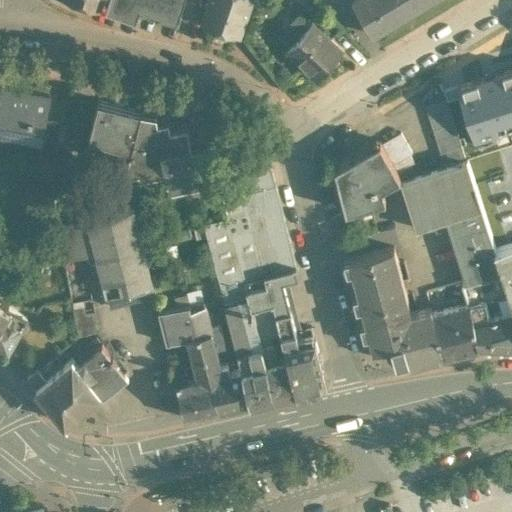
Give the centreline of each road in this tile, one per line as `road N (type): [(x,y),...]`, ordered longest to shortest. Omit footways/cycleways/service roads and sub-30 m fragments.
road 1 (residential): [(0,20),(100,36),(218,71),(251,91),(284,133)]
road 2 (primary): [(65,475),(358,415)]
road 3 (residential): [(284,133),(341,379),(358,415)]
road 4 (residential): [(498,0),(284,133)]
road 5 (primary): [(358,415),(511,383)]
road 6 (residential): [(381,476),(511,431)]
